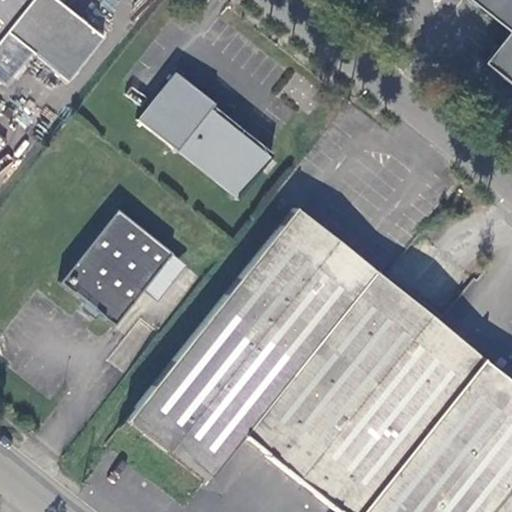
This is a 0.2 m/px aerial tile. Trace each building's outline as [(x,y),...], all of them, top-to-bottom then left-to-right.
[(0,0),(0,30),(23,50),(58,79),(95,35),(52,0),(0,0)] [(511,0),(469,0),(506,29),(480,61),(511,86),(511,0)] [(0,77),(23,50),(0,30),(0,77)] [(152,104),(137,124),(174,153),(176,150),(236,196),(265,159),(213,116),(208,112),(213,106),(175,76),(152,104)] [(480,511),(511,472),(511,383),(381,279),(290,206),(289,205),(121,418),(157,449),(162,443),(203,476),(238,432),(338,511),(480,511)] [(111,322),(169,251),(113,207),(56,278),(83,300),(111,322)] [(511,511),(511,472),(480,511),(511,511)]
